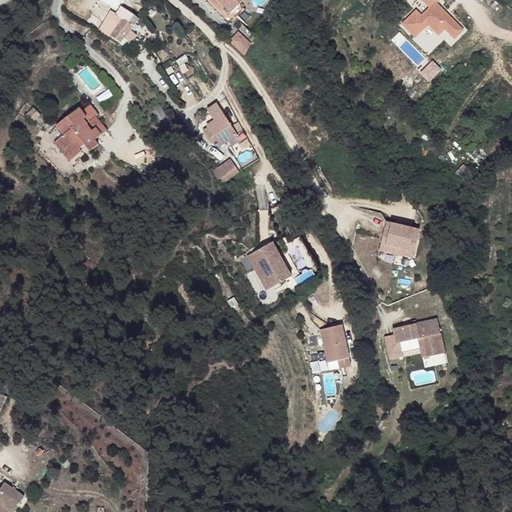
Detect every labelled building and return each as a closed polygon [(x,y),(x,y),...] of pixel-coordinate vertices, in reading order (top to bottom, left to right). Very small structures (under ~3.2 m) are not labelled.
[(225,7),(218,0),(209,0),(221,11),(225,7)] [(244,0),(218,0),(225,7),(231,13),(244,0)] [(438,0),(422,0),(430,8),(422,17),(416,11),(403,24),(415,37),(428,24),(439,35),(445,29),(455,38),(462,30),(435,4),(438,0)] [(139,19),(128,11),(121,6),(117,13),(115,12),(112,17),(121,22),(124,18),(134,25),(139,19)] [(131,30),(134,25),(124,18),(121,22),(113,35),(121,40),(123,37),(131,43),(137,36),(131,30)] [(231,42),(245,55),(251,44),(239,33),(231,42)] [(99,115),(90,104),(82,110),(87,117),(84,118),(88,123),(96,117),(99,115)] [(238,135),(217,104),(208,110),(215,121),(207,126),(208,127),(203,130),(210,141),(212,140),(213,142),(216,140),(220,146),(225,143),(238,135)] [(33,122),(41,115),(34,108),(26,115),(33,122)] [(95,140),(107,130),(96,117),(88,123),(84,118),(87,117),(82,110),(79,108),(56,125),(64,135),(54,142),(69,161),(82,151),(80,149),(85,144),(90,152),(99,144),(95,140)] [(207,120),(203,114),(197,118),(200,124),(207,120)] [(229,149),(247,137),(243,131),(238,135),(225,143),(229,149)] [(239,172),(230,159),(218,168),(227,180),(239,172)] [(227,180),(218,168),(212,173),(222,184),(227,180)] [(380,251),(414,257),(420,229),(386,222),(380,251)] [(292,276),(273,242),(252,253),(271,288),(292,276)] [(271,288),(252,253),(247,256),(266,290),(271,288)] [(445,353),(437,319),(393,329),(396,343),(419,339),(423,358),(445,353)] [(349,358),(342,325),(321,330),(328,362),(338,360),(349,358)] [(351,366),(349,358),(338,360),(340,368),(351,366)] [(0,501),(15,511),(24,497),(5,483),(0,490),(0,501)] [(14,511),(15,511),(0,501),(0,511),(14,511)]
